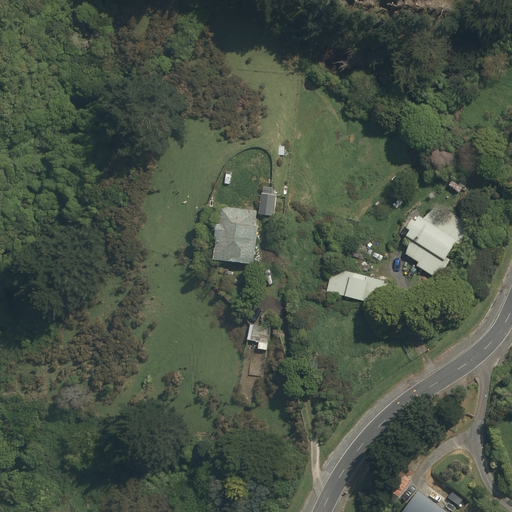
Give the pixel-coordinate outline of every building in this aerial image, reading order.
[(263,187),(262,194),(272,195),(273,188),(263,187)] [(262,194),(261,194),(259,214),(273,217),(276,196),(272,195),(262,194)] [(214,239),(216,239),(213,260),(253,265),(258,227),(255,227),(257,212),(220,207),(218,222),(216,221),(214,239)] [(406,237),(410,239),(405,255),(418,263),(416,266),(438,280),(451,260),(446,257),(456,243),(459,245),(472,226),(450,213),(448,215),(435,208),(423,219),(419,216),(415,222),(412,220),(406,229),(410,231),(406,237)] [(333,268),(327,292),(383,307),(390,283),(333,268)] [(271,328),(250,325),(247,340),(259,342),(268,344),(271,328)] [(268,344),(259,342),(258,349),(267,351),(268,344)] [(447,511),(419,490),(401,511),(447,511)]
